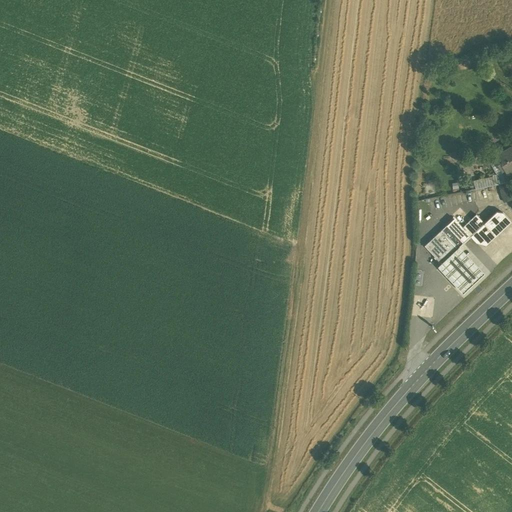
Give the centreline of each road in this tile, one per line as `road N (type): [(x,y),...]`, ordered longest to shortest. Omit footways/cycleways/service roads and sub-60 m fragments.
road 1 (track): [(329,0),(263,511)]
road 2 (primary): [(318,511),(389,411),(511,287)]
